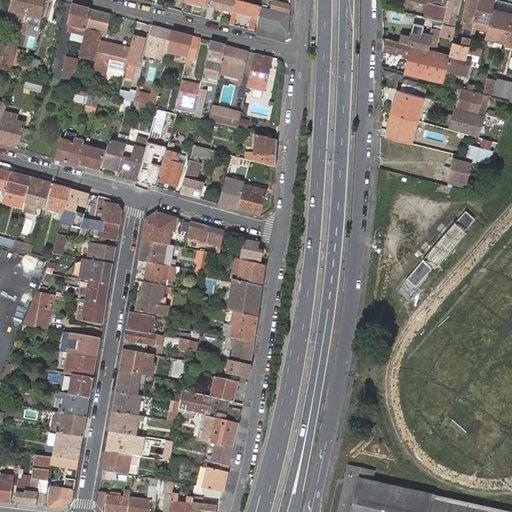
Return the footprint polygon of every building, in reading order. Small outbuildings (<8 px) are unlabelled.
[(28,0),(11,0),(9,10),(20,13),(18,21),(24,22),(25,14),(28,0)] [(24,22),(23,26),(26,27),(27,23),(39,26),(41,18),(45,0),(28,0),(25,14),(24,22)] [(210,0),(208,7),(205,18),(210,19),(213,8),(232,14),(233,12),(235,3),(224,0),(210,0)] [(257,26),(261,7),(243,2),(236,0),(235,0),(235,3),(233,12),(251,16),(248,29),(256,31),(256,27),(257,26)] [(286,14),(290,15),(290,5),(273,0),(270,9),(286,14)] [(421,0),(427,1),(424,16),(442,20),(447,0),(421,0)] [(449,36),(456,0),(447,0),(442,20),(439,34),(449,36)] [(473,17),(477,0),(467,0),(462,20),(463,21),(462,27),(471,29),(473,17)] [(491,9),(493,0),(477,0),(473,17),(488,21),(491,9)] [(91,9),(73,4),(68,25),(67,31),(72,32),(70,40),(83,44),(86,29),(91,9)] [(285,29),(286,14),(270,9),(261,7),(257,26),(281,32),(285,29)] [(91,9),(86,29),(102,33),(106,35),(111,14),(91,9)] [(488,21),(484,37),(503,41),(503,43),(511,45),(511,13),(491,9),(488,21)] [(20,13),(9,10),(8,14),(11,19),(18,21),(20,13)] [(288,34),(290,15),(286,14),(285,29),(281,32),(288,34)] [(407,33),(429,38),(430,34),(421,31),(422,26),(409,23),(407,33)] [(0,45),(0,68),(12,71),(15,60),(23,26),(13,24),(8,47),(0,45)] [(163,28),(153,26),(147,53),(147,55),(166,59),(167,56),(168,51),(173,31),(163,28)] [(86,29),(83,44),(80,57),(96,61),(92,77),(103,79),(106,65),(125,70),(130,49),(100,42),(102,33),(86,29)] [(192,36),(173,31),(168,51),(167,56),(166,59),(186,64),(187,58),(187,57),(192,36)] [(407,43),(427,48),(429,38),(407,33),(400,31),(399,35),(406,36),(408,37),(407,43)] [(453,42),(450,53),(464,56),(465,52),(466,47),(469,37),(460,35),(460,38),(459,44),(453,42)] [(200,38),(192,36),(187,57),(187,58),(195,60),(200,38)] [(382,37),(382,48),(408,54),(404,71),(444,81),(446,70),(450,53),(436,50),(427,48),(407,43),(404,42),(382,37)] [(145,40),(134,38),(125,79),(130,80),(133,65),(139,66),(145,40)] [(429,38),(427,48),(436,50),(438,40),(429,38)] [(226,45),(211,41),(203,78),(208,80),(209,77),(210,72),(219,75),(220,73),(226,45)] [(249,51),(226,45),(220,73),(243,78),(249,51)] [(464,56),(450,53),(446,70),(466,75),(471,54),(480,56),(481,50),(472,48),(472,49),(466,47),(465,52),(464,56)] [(272,57),(254,53),(247,88),(264,92),(272,57)] [(80,59),(66,56),(62,71),(77,74),(80,59)] [(15,60),(12,71),(19,74),(20,72),(30,75),(34,60),(24,57),(22,62),(15,60)] [(511,87),(511,80),(496,77),(496,78),(487,76),(486,79),(484,90),(493,92),(510,97),(511,87)] [(190,85),(181,83),(180,91),(178,99),(195,103),(199,87),(190,85)] [(415,95),(417,87),(403,84),(401,92),(415,95)] [(136,95),(134,102),(134,104),(138,104),(147,106),(155,108),(156,107),(157,101),(157,100),(159,91),(157,91),(156,96),(139,92),(140,87),(137,86),(136,95)] [(457,105),(468,108),(484,112),(488,94),(482,92),(461,87),(457,105)] [(159,91),(157,100),(157,101),(156,107),(164,109),(168,90),(160,88),(159,91)] [(178,99),(180,91),(172,89),(168,104),(169,104),(168,110),(175,111),(175,110),(178,99)] [(206,90),(201,89),(194,117),(200,118),(206,90)] [(389,113),(417,120),(423,97),(415,95),(401,92),(395,91),(389,113)] [(136,95),(121,92),(119,98),(134,102),(136,95)] [(98,102),(100,97),(90,94),(87,105),(96,108),(98,102)] [(120,108),(122,103),(100,97),(98,102),(110,105),(120,108)] [(193,114),(195,103),(178,99),(175,110),(193,114)] [(241,113),(212,106),(209,121),(219,124),(238,129),(238,127),(241,113)] [(457,106),(451,128),(474,134),(477,125),(465,122),(468,109),(457,106)] [(502,111),(488,108),(487,112),(500,116),(502,111)] [(29,144),(33,130),(24,128),(25,124),(20,123),(16,121),(16,119),(17,116),(5,113),(0,129),(0,143),(18,149),(20,142),(29,144)] [(412,143),(417,120),(389,113),(384,136),(412,143)] [(209,121),(202,119),(200,127),(217,131),(219,124),(209,121)] [(276,167),(277,140),(256,134),(255,161),(276,167)] [(146,149),(149,140),(138,137),(135,146),(146,149)] [(493,140),(482,137),(479,147),(491,150),(493,140)] [(61,140),(56,159),(80,166),(85,146),(83,146),(84,143),(75,141),(74,143),(61,140)] [(103,167),(119,172),(123,158),(126,146),(111,142),(103,167)] [(479,147),(468,144),(465,156),(471,157),(488,161),(491,150),(479,147)] [(85,146),(80,166),(99,171),(105,152),(104,152),(93,149),(85,146)] [(119,172),(118,176),(137,181),(139,176),(145,154),(146,149),(135,146),(131,160),(123,158),(119,172)] [(181,194),(200,199),(204,185),(195,182),(200,164),(202,156),(211,159),(214,151),(195,146),(192,154),(190,162),(185,179),(181,194)] [(179,155),(166,152),(164,160),(158,181),(166,183),(169,184),(177,187),(183,165),(177,164),(178,161),(179,155)] [(448,178),(464,182),(471,157),(465,156),(454,153),(448,178)] [(164,160),(145,154),(139,176),(158,181),(164,160)] [(204,185),(211,159),(202,156),(200,164),(195,182),(204,185)] [(0,169),(0,190),(6,192),(11,172),(0,169)] [(11,172),(6,192),(26,198),(32,178),(11,172)] [(226,177),(218,204),(237,209),(243,190),(245,182),(226,177)] [(45,182),(32,178),(26,198),(25,203),(38,206),(39,201),(46,203),(51,183),(45,182)] [(71,189),(54,184),(49,202),(47,208),(57,211),(58,207),(60,208),(65,209),(66,207),(71,189)] [(66,207),(65,209),(63,218),(64,219),(62,226),(76,230),(79,220),(72,217),(71,220),(69,220),(71,211),(81,214),(87,194),(71,189),(66,207)] [(237,209),(259,215),(265,197),(243,190),(237,209)] [(26,198),(6,192),(5,196),(4,197),(8,198),(21,201),(25,203),(26,198)] [(89,215),(85,214),(83,219),(84,219),(88,220),(99,221),(101,222),(120,225),(122,212),(118,205),(112,204),(112,200),(99,197),(97,205),(96,216),(89,215)] [(91,203),(89,215),(96,216),(97,205),(91,203)] [(410,298),(477,220),(464,209),(398,288),(410,298)] [(146,219),(142,240),(170,245),(173,232),(174,232),(175,229),(176,229),(178,218),(157,212),(146,219)] [(84,219),(79,238),(84,239),(87,228),(95,229),(98,230),(99,221),(88,220),(84,219)] [(117,241),(120,225),(101,222),(99,234),(95,233),(94,237),(99,237),(117,241)] [(198,224),(191,222),(188,237),(195,239),(197,240),(204,242),(214,245),(217,245),(221,247),(225,231),(217,229),(198,224)] [(66,236),(58,235),(53,254),(62,255),(66,236)] [(0,236),(0,243),(13,247),(15,241),(0,236)] [(142,240),(139,261),(147,262),(165,265),(165,263),(170,264),(172,256),(174,246),(170,245),(142,240)] [(204,242),(197,240),(196,246),(203,248),(204,242)] [(13,247),(32,252),(33,247),(15,241),(13,247)] [(241,256),(259,261),(261,252),(256,251),(257,248),(258,244),(245,241),(241,256)] [(90,257),(90,260),(113,264),(116,247),(95,243),(93,244),(93,246),(97,247),(95,258),(91,257),(90,257)] [(195,270),(200,271),(204,251),(199,250),(195,270)] [(208,252),(204,251),(200,271),(205,272),(208,252)] [(265,265),(236,258),(232,279),(233,279),(262,286),(265,265)] [(88,276),(87,280),(90,281),(109,284),(113,264),(90,260),(90,264),(93,265),(91,277),(88,276)] [(145,274),(144,282),(165,286),(166,279),(168,279),(174,280),(175,271),(179,272),(179,268),(173,266),(170,266),(168,266),(165,265),(147,262),(139,261),(137,269),(141,270),(146,271),(145,274)] [(233,279),(228,311),(233,312),(236,312),(258,318),(262,286),(233,279)] [(109,284),(90,281),(88,290),(80,288),(79,295),(79,299),(81,299),(86,300),(106,304),(108,293),(109,284)] [(138,303),(136,311),(167,316),(168,308),(161,307),(161,305),(163,298),(164,292),(171,293),(172,287),(165,286),(144,282),(142,295),(139,294),(138,303)] [(55,295),(38,292),(30,313),(24,325),(47,329),(49,316),(46,315),(48,299),(54,300),(55,295)] [(83,321),(102,325),(106,304),(86,300),(81,299),(80,301),(80,302),(86,303),(83,321)] [(86,303),(80,302),(77,320),(83,321),(86,303)] [(130,312),(127,330),(156,335),(158,328),(152,327),(154,320),(154,316),(130,312)] [(234,325),(232,337),(236,338),(254,342),(258,318),(236,312),(233,312),(232,325),(234,325)] [(228,336),(232,337),(234,325),(232,325),(230,324),(222,323),(220,335),(228,336)] [(161,346),(163,336),(156,335),(127,330),(123,350),(126,350),(145,354),(147,344),(161,346)] [(67,348),(67,353),(73,354),(76,355),(97,358),(100,338),(80,335),(70,333),(69,339),(68,342),(68,345),(67,348)] [(236,338),(232,337),(231,345),(232,345),(234,346),(233,353),(232,360),(251,365),(254,342),(236,338)] [(178,349),(189,351),(190,341),(180,339),(178,349)] [(121,361),(120,371),(141,374),(143,374),(144,366),(148,367),(150,356),(150,354),(145,354),(126,350),(124,361),(121,361)] [(197,352),(189,351),(187,359),(196,360),(197,352)] [(67,353),(65,353),(64,356),(68,356),(65,373),(73,374),(77,375),(93,378),(94,371),(97,358),(76,355),(73,354),(67,353)] [(150,356),(148,367),(147,373),(154,374),(157,374),(158,365),(152,364),(153,357),(150,356)] [(232,360),(229,360),(226,373),(248,378),(251,365),(232,360)] [(5,364),(2,381),(9,382),(12,365),(5,364)] [(120,371),(116,392),(137,396),(140,381),(140,377),(141,374),(120,371)] [(77,375),(73,374),(70,394),(90,398),(93,378),(77,375)] [(206,393),(206,395),(211,396),(214,397),(230,401),(233,402),(235,393),(232,392),(235,381),(216,376),(214,382),(212,391),(212,393),(208,392),(206,393)] [(217,419),(239,423),(242,410),(244,404),(233,402),(230,401),(214,397),(211,396),(206,395),(182,390),(182,393),(180,403),(178,411),(193,414),(207,417),(210,417),(217,419)] [(65,393),(56,392),(55,396),(64,398),(67,398),(65,409),(62,409),(60,409),(59,412),(86,417),(90,398),(70,394),(65,393)] [(116,392),(113,412),(138,416),(138,411),(141,411),(142,411),(144,402),(140,402),(141,396),(137,396),(116,392)] [(193,414),(178,411),(178,416),(192,420),(193,414)] [(83,437),(86,417),(59,412),(57,412),(56,419),(54,419),(51,432),(58,433),(83,437)] [(113,412),(109,432),(121,434),(128,435),(135,436),(138,420),(143,421),(147,421),(147,418),(146,418),(144,417),(138,416),(113,412)] [(201,431),(199,441),(210,443),(211,443),(216,444),(233,448),(239,423),(217,419),(210,417),(207,417),(204,432),(201,431)] [(83,437),(58,433),(51,432),(49,444),(48,446),(53,447),(56,447),(55,454),(54,457),(63,458),(79,461),(83,437)] [(108,440),(106,451),(118,453),(124,454),(135,456),(140,457),(141,457),(144,438),(135,436),(128,435),(126,443),(120,442),(121,434),(109,432),(108,440)] [(210,443),(206,460),(212,461),(216,444),(211,443),(210,443)] [(206,460),(205,467),(208,468),(228,472),(229,466),(233,448),(216,444),(212,461),(206,460)] [(118,453),(106,451),(102,471),(127,475),(129,465),(138,467),(140,457),(135,456),(124,454),(118,453)] [(40,478),(38,493),(47,494),(50,464),(51,456),(35,453),(32,477),(40,478)] [(77,469),(79,461),(63,458),(54,457),(51,456),(50,464),(61,466),(77,469)] [(205,467),(201,467),(196,487),(203,488),(208,468),(205,467)] [(228,472),(208,468),(203,488),(204,488),(210,489),(223,492),(228,472)] [(509,511),(510,505),(349,468),(338,511),(509,511)] [(17,492),(15,503),(36,506),(38,493),(31,492),(26,492),(27,485),(21,484),(22,480),(23,470),(20,470),(18,480),(17,492)] [(2,473),(0,472),(0,501),(11,503),(13,482),(0,481),(1,474),(2,474),(2,473)] [(31,486),(27,485),(26,492),(31,492),(38,493),(40,478),(32,477),(31,486)] [(74,490),(76,480),(65,479),(63,489),(52,488),(48,507),(62,509),(72,501),(74,490)] [(127,511),(150,511),(152,500),(155,501),(158,480),(150,479),(149,486),(146,486),(144,499),(129,498),(127,511)] [(196,487),(195,486),(194,493),(203,494),(210,495),(210,489),(204,488),(203,488),(196,487)] [(127,511),(129,498),(130,491),(125,491),(124,497),(120,496),(121,493),(111,492),(111,495),(107,495),(98,494),(97,504),(102,511),(127,511)] [(191,511),(192,504),(193,498),(188,498),(187,504),(179,503),(177,503),(178,495),(172,494),(157,491),(154,511),(191,511)]
